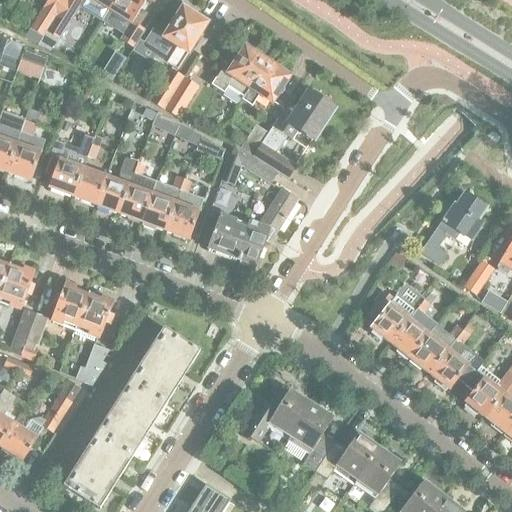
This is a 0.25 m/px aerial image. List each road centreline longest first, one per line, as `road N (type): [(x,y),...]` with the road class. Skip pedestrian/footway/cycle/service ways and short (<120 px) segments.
road 1 (residential): [(511,495),(322,354),(261,323)]
road 2 (residential): [(261,323),(0,214)]
road 3 (residential): [(261,323),(396,108)]
road 4 (residential): [(145,511),(261,323)]
road 5 (residential): [(396,108),(233,0)]
road 6 (residential): [(511,131),(498,111),(430,77),(415,81),(396,108)]
road 7 (secondary): [(398,0),(401,11),(511,79)]
